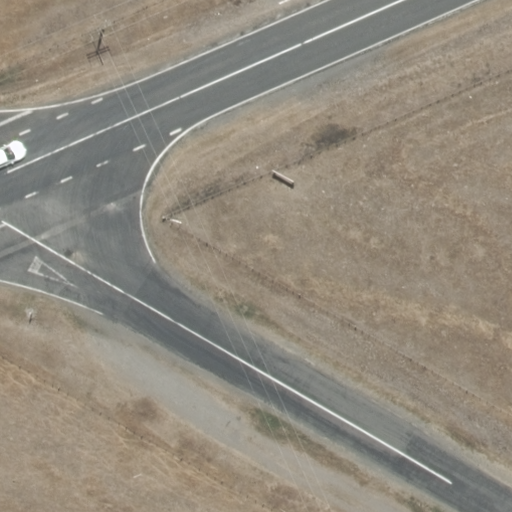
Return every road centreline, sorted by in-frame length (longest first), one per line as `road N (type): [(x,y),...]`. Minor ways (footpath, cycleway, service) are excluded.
road 1 (residential): [(0,217),(503,511)]
road 2 (primary): [(0,176),(409,0)]
